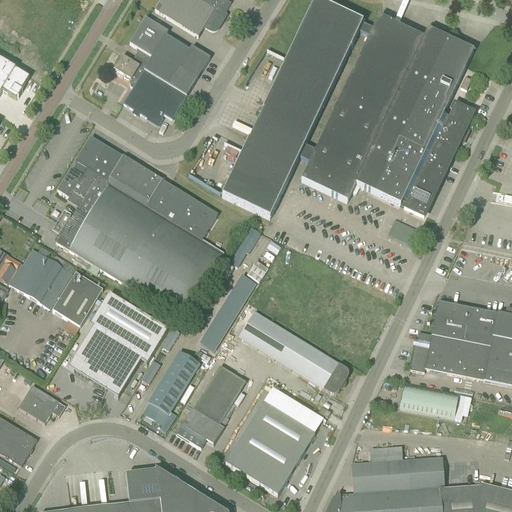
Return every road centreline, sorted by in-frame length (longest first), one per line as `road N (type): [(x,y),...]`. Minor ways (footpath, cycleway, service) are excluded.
road 1 (unclassified): [(309,511),(511,83)]
road 2 (unclassified): [(58,92),(146,146),(177,148),(273,0)]
road 3 (unclassified): [(19,511),(56,451),(99,429),(132,435),(256,511)]
